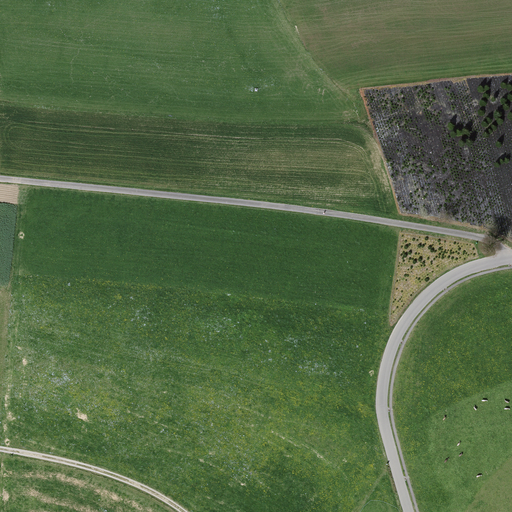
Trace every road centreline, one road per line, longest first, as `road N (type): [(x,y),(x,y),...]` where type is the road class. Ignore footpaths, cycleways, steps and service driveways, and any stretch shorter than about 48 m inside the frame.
road 1 (unclassified): [(511,257),(485,239),(352,216),(0,178)]
road 2 (unclassified): [(511,257),(472,266),(434,288),(391,348),(381,411),(408,511)]
road 3 (track): [(180,511),(110,474),(0,450)]
